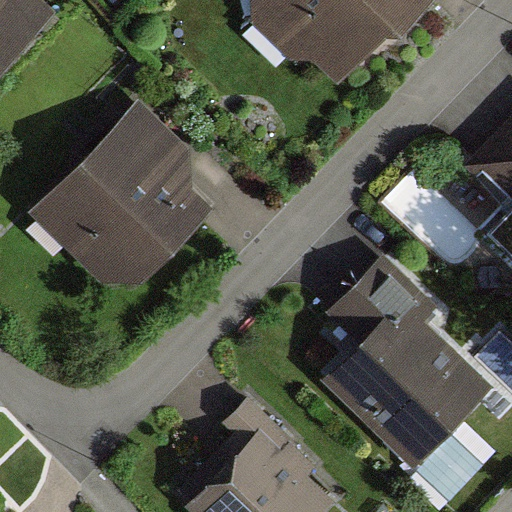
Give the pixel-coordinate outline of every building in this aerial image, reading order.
[(0,0),(0,72),(64,7),(56,0),(0,0)] [(422,0),(273,0),(348,74),(422,0)] [(99,268),(139,278),(211,200),(179,171),(194,155),(137,102),(37,211),(99,268)] [(511,182),(511,189),(490,213),(511,233),(511,117),(479,152),(511,182)] [(356,333),(321,369),(412,458),(493,375),(424,308),(436,296),(383,244),(326,303),(356,333)] [(220,442),(176,488),(201,511),(316,511),(336,492),(310,467),(318,459),(247,391),(223,416),(235,427),(220,442)]
